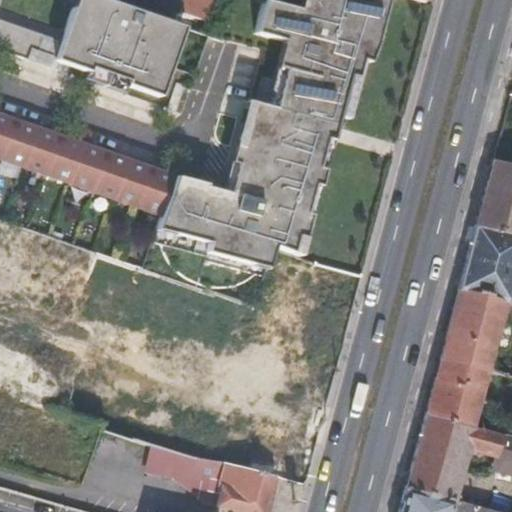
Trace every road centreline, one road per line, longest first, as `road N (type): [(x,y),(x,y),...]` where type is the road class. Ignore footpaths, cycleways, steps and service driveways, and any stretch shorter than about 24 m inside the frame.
road 1 (primary): [(362,511),(499,0)]
road 2 (primary): [(458,0),(321,511)]
